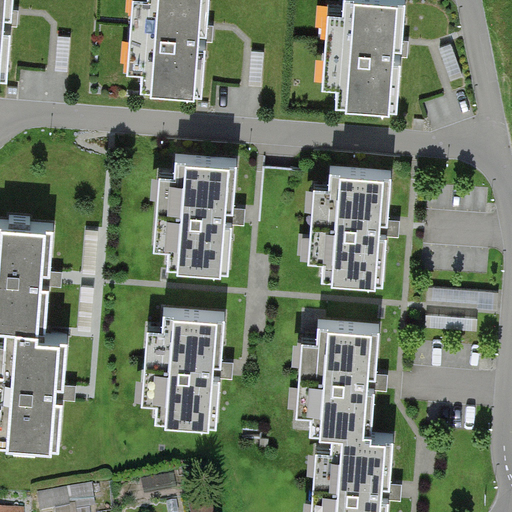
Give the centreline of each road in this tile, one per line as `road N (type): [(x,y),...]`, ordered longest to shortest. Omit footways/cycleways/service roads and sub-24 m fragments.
road 1 (residential): [(28,114),(495,151)]
road 2 (residential): [(511,477),(505,434),(511,345)]
